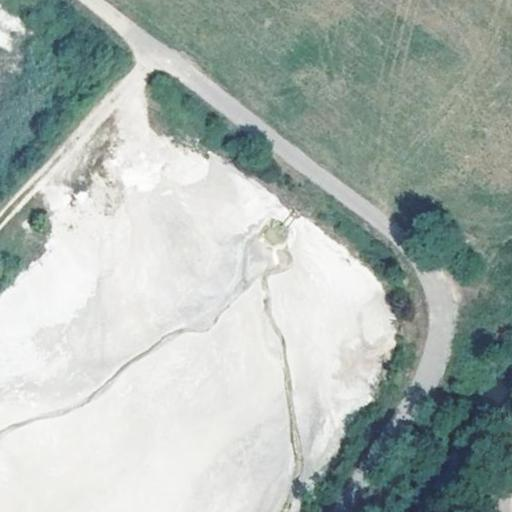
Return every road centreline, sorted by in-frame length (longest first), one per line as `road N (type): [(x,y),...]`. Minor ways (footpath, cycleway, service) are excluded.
road 1 (track): [(344,511),(430,354),(437,307),(428,276),(394,235),(88,0)]
road 2 (track): [(0,219),(158,53)]
